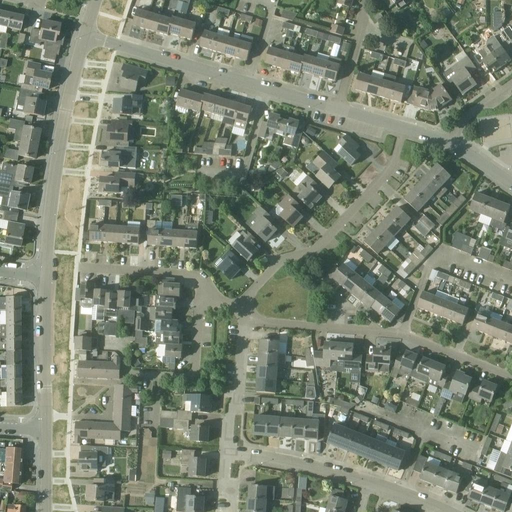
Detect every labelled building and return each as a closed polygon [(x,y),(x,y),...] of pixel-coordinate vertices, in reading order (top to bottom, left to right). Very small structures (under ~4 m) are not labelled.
[(413,1),(411,0),(383,0),(390,9),(396,5),(399,10),(413,1)] [(187,14),(189,5),(184,4),(178,2),(176,11),(187,14)] [(145,29),(150,14),(138,10),(133,26),(145,29)] [(0,11),(0,26),(7,28),(10,14),(0,11)] [(10,14),(7,28),(20,31),(23,17),(10,14)] [(150,14),(145,29),(157,32),(162,17),(150,14)] [(375,18),(378,22),(384,18),(381,14),(375,18)] [(162,17),(157,32),(169,36),(170,34),(169,33),(173,20),(162,17)] [(502,17),(494,17),(494,31),(503,30),(502,17)] [(173,20),(169,33),(170,34),(181,37),(185,21),(173,18),(173,20)] [(262,28),(263,22),(257,20),(255,26),(262,28)] [(55,61),(56,55),(58,56),(61,42),(55,40),(56,36),(58,37),(59,32),(57,31),(58,24),(43,21),(41,31),(32,29),(29,43),(37,45),(37,46),(39,46),(39,45),(43,46),(42,50),(45,51),(43,59),(55,61)] [(185,21),(181,37),(192,40),(197,25),(185,21)] [(333,25),(330,32),(343,36),(345,28),(333,25)] [(213,51),(217,35),(205,32),(201,47),(213,51)] [(492,74),(502,67),(487,47),(487,40),(487,34),(487,32),(482,32),(481,44),(477,47),(481,52),(479,53),(484,60),(483,61),(492,74)] [(487,47),(502,67),(511,60),(497,40),(496,40),(490,32),(487,34),(487,40),(487,47)] [(19,34),(15,51),(21,53),(25,35),(19,34)] [(329,42),(334,43),(336,37),(324,34),(323,40),(329,42)] [(217,35),(213,51),(224,54),(229,38),(217,35)] [(242,35),(240,42),(236,57),(248,61),(254,38),(242,35)] [(229,38),(224,54),(236,57),(240,42),(229,38)] [(424,41),(418,45),(423,51),(428,47),(424,41)] [(343,43),(341,52),(348,53),(350,45),(343,43)] [(284,46),(282,52),(277,67),(289,71),(294,55),(295,49),(284,46)] [(277,67),(282,52),(270,48),(265,64),(277,67)] [(294,55),(289,71),(301,74),(302,72),(306,56),(305,58),(294,55)] [(306,56),(302,72),(313,75),(318,60),(306,56)] [(331,57),(329,63),(325,78),(336,82),(342,60),(331,57)] [(468,57),(454,67),(443,75),(450,84),(454,82),(463,95),(477,85),(468,73),(475,68),(468,57)] [(318,60),(313,75),(325,78),(329,63),(318,60)] [(21,84),(20,89),(33,92),(34,87),(48,90),(51,74),(39,72),(40,65),(28,63),(24,85),(21,84)] [(427,65),(425,66),(427,74),(428,73),(436,71),(431,64),(427,65)] [(122,86),(136,90),(139,82),(144,83),(148,72),(125,65),(122,74),(125,75),(122,86)] [(373,71),(371,77),(367,93),(378,96),(385,75),(373,71)] [(367,93),(371,77),(360,74),(355,90),(367,93)] [(385,74),(385,75),(378,96),(390,100),(395,84),(397,77),(385,74)] [(395,84),(390,100),(402,103),(403,98),(408,99),(410,92),(406,91),(406,88),(395,84)] [(442,85),(432,92),(435,112),(439,111),(439,110),(453,100),(442,85)] [(412,87),(410,92),(408,99),(407,105),(430,111),(430,112),(435,112),(432,92),(412,87)] [(33,92),(20,89),(17,104),(23,105),(23,104),(25,104),(24,113),(42,117),(45,103),(31,100),(33,92)] [(188,109),(193,94),(181,90),(177,106),(188,109)] [(193,94),(188,109),(200,112),(204,97),(193,94)] [(141,116),(142,96),(126,95),(125,101),(115,100),(114,114),(141,116)] [(205,95),(204,97),(200,112),(200,113),(201,110),(212,114),(217,98),(205,95)] [(217,98),(212,114),(224,117),(229,102),(217,98)] [(229,102),(224,117),(236,120),(240,105),(229,102)] [(240,105),(236,120),(234,127),(246,131),(252,108),(240,105)] [(275,134),(281,135),(285,121),(280,119),(281,117),(271,114),(269,124),(263,122),(258,137),(265,139),(266,135),(274,137),(275,134)] [(483,141),(511,139),(510,115),(481,117),(483,141)] [(14,140),(19,141),(37,145),(40,130),(24,127),(25,122),(10,119),(8,129),(16,130),(14,140)] [(290,122),(285,121),(281,135),(286,137),(284,144),(293,147),(298,148),(303,133),(297,132),(300,122),(290,119),(290,122)] [(117,146),(129,147),(130,142),(134,142),(134,129),(132,129),(133,122),(120,121),(119,127),(109,126),(108,141),(117,142),(117,146)] [(317,131),(310,127),(306,133),(314,137),(317,131)] [(357,144),(348,135),(340,144),(344,148),(339,154),(351,166),(361,156),(353,149),(357,144)] [(15,161),(16,156),(35,159),(37,145),(19,141),(18,151),(5,149),(3,159),(15,161)] [(137,148),(129,147),(117,146),(114,146),(113,153),(103,153),(103,166),(126,168),(127,159),(136,160),(137,148)] [(339,165),(325,152),(315,163),(323,171),(317,177),(328,187),(334,182),(335,183),(341,177),(334,170),(339,165)] [(272,166),(277,170),(281,165),(275,161),(272,166)] [(0,184),(9,186),(17,188),(18,182),(30,184),(33,169),(18,166),(18,167),(8,164),(2,163),(0,171),(0,170),(0,184)] [(438,164),(430,173),(443,186),(451,177),(438,164)] [(289,174),(284,169),(277,173),(284,179),(289,174)] [(120,186),(135,187),(136,174),(117,172),(116,179),(102,178),(101,192),(120,194),(120,186)] [(448,190),(443,186),(430,173),(422,182),(435,195),(440,199),(448,190)] [(321,188),(309,177),(299,187),(305,193),(300,198),(311,209),(322,197),(317,193),(321,188)] [(426,203),(435,195),(422,182),(413,191),(426,203)] [(9,186),(0,184),(0,197),(2,198),(0,208),(0,211),(5,212),(18,215),(19,210),(26,211),(29,196),(12,193),(8,192),(9,186)] [(426,203),(413,191),(405,200),(418,212),(426,203)] [(481,215),(488,198),(477,193),(470,210),(481,215)] [(289,195),(280,206),(286,211),(281,216),(294,228),(303,218),(298,213),(302,207),(289,195)] [(458,200),(463,204),(467,200),(462,195),(458,200)] [(488,198),(481,215),(493,219),(499,202),(488,198)] [(463,204),(458,200),(454,204),(459,209),(463,204)] [(499,202),(493,219),(504,224),(511,207),(499,202)] [(274,219),(261,207),(255,213),(260,218),(256,221),(258,223),(252,229),(266,242),(277,231),(270,224),(274,219)] [(390,216),(403,228),(412,219),(398,207),(390,216)] [(445,212),(441,217),(446,222),(450,217),(445,212)] [(395,237),(403,228),(390,216),(382,225),(395,237)] [(442,226),(446,222),(441,217),(437,221),(442,226)] [(147,229),(150,229),(149,232),(149,236),(149,245),(161,246),(162,230),(155,230),(155,223),(147,222),(147,229)] [(425,237),(430,232),(420,222),(415,228),(425,237)] [(20,247),(24,226),(9,223),(5,244),(20,247)] [(187,223),(186,232),(185,248),(197,249),(199,224),(187,223)] [(91,241),(103,242),(104,226),(92,225),(91,241)] [(387,246),(395,237),(382,225),(373,234),(387,246)] [(116,227),(104,226),(103,242),(115,243),(116,227)] [(128,228),(116,227),(115,243),(127,244),(128,228)] [(507,239),(511,228),(507,227),(503,238),(507,239)] [(141,229),(128,228),(127,244),(139,245),(141,229)] [(174,231),(162,230),(161,246),(173,247),(174,231)] [(258,242),(246,230),(241,235),(243,237),(233,247),(249,261),(258,251),(254,246),(258,242)] [(186,232),(174,231),(173,247),(185,248),(186,232)] [(451,247),(460,251),(463,244),(469,246),(472,239),(457,232),(451,247)] [(378,255),(387,246),(373,234),(365,243),(378,255)] [(429,244),(424,249),(429,254),(434,249),(429,244)] [(463,244),(460,251),(466,253),(469,246),(463,244)] [(357,249),(352,245),(348,250),(353,254),(357,249)] [(469,246),(466,253),(472,255),(474,249),(469,246)] [(483,247),(478,258),(487,261),(490,255),(492,251),(483,247)] [(424,249),(421,253),(425,258),(429,254),(424,249)] [(364,259),(369,254),(364,250),(360,256),(364,259)] [(240,260),(230,251),(223,259),(226,262),(219,269),(231,280),(240,270),(235,265),(240,260)] [(373,258),(369,254),(364,259),(369,263),(373,258)] [(342,286),(354,272),(357,268),(348,260),(333,278),(342,286)] [(503,267),(509,270),(511,263),(505,261),(503,267)] [(408,266),(413,271),(417,267),(412,262),(408,266)] [(383,275),(388,269),(383,265),(378,271),(383,275)] [(409,275),(410,275),(413,271),(408,266),(404,270),(409,275)] [(392,273),(388,269),(383,275),(387,278),(392,273)] [(354,272),(342,286),(352,294),(363,280),(354,272)] [(444,274),(442,280),(448,282),(450,276),(444,274)] [(175,285),(175,279),(163,279),(163,285),(165,285),(164,297),(177,298),(180,298),(181,285),(175,285)] [(363,280),(352,294),(361,302),(373,288),(363,280)] [(85,307),(91,308),(94,308),(95,290),(96,284),(95,284),(95,282),(89,281),(88,284),(83,283),(83,289),(77,289),(76,301),(82,301),(82,305),(83,305),(85,307)] [(403,289),(406,285),(402,281),(398,286),(403,289)] [(411,288),(406,285),(403,289),(408,293),(411,288)] [(373,288),(361,302),(371,309),(372,308),(382,295),(373,288)] [(429,312),(435,297),(437,292),(425,288),(418,307),(429,312)] [(107,291),(95,290),(94,308),(96,308),(96,320),(105,321),(105,317),(106,310),(107,294),(107,291)] [(135,317),(136,311),(136,299),(131,298),(131,292),(119,292),(119,295),(118,311),(117,317),(118,317),(118,316),(135,317)] [(119,295),(107,294),(106,310),(118,311),(119,295)] [(382,295),(372,308),(382,316),(392,303),(382,295)] [(499,295),(497,301),(494,307),(500,309),(503,303),(505,297),(499,295)] [(164,297),(162,297),(161,297),(160,308),(174,310),(176,310),(177,298),(164,297)] [(435,297),(429,312),(441,316),(446,301),(435,297)] [(20,298),(6,298),(0,298),(0,314),(0,315),(0,312),(6,312),(20,312),(20,298)] [(446,301),(441,316),(452,321),(458,306),(446,301)] [(401,311),(392,303),(382,316),(391,323),(401,311)] [(458,306),(452,321),(463,325),(469,310),(458,306)] [(174,310),(160,308),(157,308),(157,320),(173,322),(173,321),(174,310)] [(20,312),(6,312),(6,325),(20,325),(20,312)] [(484,333),(490,318),(478,314),(473,329),(484,333)] [(491,314),(490,318),(484,333),(495,337),(501,322),(503,319),(491,314)] [(147,320),(141,319),(137,319),(136,331),(146,332),(147,320)] [(178,333),(179,321),(173,321),(173,322),(157,320),(156,332),(157,333),(165,333),(178,334),(178,333)] [(511,326),(501,322),(495,337),(507,342),(511,328),(511,326)] [(0,325),(0,336),(0,339),(6,339),(20,339),(20,325),(6,325),(0,325)] [(178,334),(165,333),(157,333),(156,345),(160,345),(164,345),(167,345),(180,346),(181,334),(178,333),(178,334)] [(92,338),(87,338),(80,338),(77,338),(76,351),(80,351),(80,356),(87,357),(87,351),(90,351),(93,352),(97,352),(98,347),(92,346),(92,338)] [(20,339),(6,339),(6,352),(20,352),(20,339)] [(261,340),(260,354),(279,355),(280,342),(261,340)] [(324,353),(314,352),(314,357),(316,366),(329,367),(329,371),(337,372),(340,344),(325,343),(324,353)] [(337,372),(351,373),(350,385),(360,386),(361,374),(363,356),(353,355),(354,345),(340,344),(337,372)] [(180,346),(167,345),(164,345),(160,345),(159,357),(164,357),(163,363),(169,363),(176,363),(176,358),(182,358),(183,346),(180,346)] [(375,349),(375,357),(368,356),(366,371),(378,372),(379,368),(382,368),(383,364),(390,365),(391,348),(382,347),(382,350),(375,349)] [(306,358),(311,357),(314,357),(314,352),(313,349),(310,350),(310,349),(305,349),(306,358)] [(405,373),(411,375),(418,358),(419,356),(407,351),(404,358),(398,355),(394,368),(391,377),(396,379),(398,375),(404,378),(405,373)] [(20,352),(6,352),(6,366),(20,366),(20,352)] [(279,355),(260,354),(259,366),(278,368),(285,368),(286,355),(279,355)] [(79,377),(92,378),(93,362),(87,362),(87,357),(80,356),(79,377)] [(115,363),(107,363),(106,378),(120,379),(121,364),(120,364),(121,358),(115,357),(115,363)] [(418,358),(411,375),(410,377),(427,383),(435,362),(424,358),(423,360),(418,358)] [(141,364),(138,359),(133,362),(136,367),(141,364)] [(92,378),(106,378),(107,363),(93,362),(92,378)] [(435,362),(427,383),(427,384),(438,388),(439,386),(444,388),(447,382),(449,375),(444,373),(446,367),(435,362)] [(20,366),(6,366),(7,380),(21,379),(20,366)] [(278,368),(259,366),(258,379),(277,381),(278,368)] [(447,382),(444,388),(434,414),(434,415),(438,417),(446,398),(451,400),(453,393),(457,395),(458,392),(466,395),(472,379),(464,376),(465,374),(458,371),(453,384),(447,382)] [(21,379),(7,380),(7,393),(21,393),(21,379)] [(277,381),(258,379),(257,392),(276,394),(277,381)] [(484,382),(482,389),(475,386),(471,398),(481,402),(483,398),(492,402),(497,387),(484,382)] [(317,397),(315,383),(309,384),(303,383),(301,399),(315,400),(317,397)] [(116,401),(132,401),(132,392),(138,393),(139,387),(133,387),(133,386),(117,386),(116,401)] [(21,393),(7,393),(7,407),(21,407),(21,393)] [(192,402),(191,412),(192,412),(210,413),(211,397),(185,395),(184,395),(184,401),(192,402)] [(354,400),(357,405),(363,401),(360,396),(354,400)] [(349,410),(350,405),(343,403),(343,402),(337,399),(335,399),(334,406),(337,406),(342,407),(349,410)] [(116,416),(131,417),(132,401),(116,401),(116,416)] [(306,420),(307,420),(305,439),(318,440),(320,421),(312,421),(314,402),(308,402),(306,420)] [(350,410),(349,410),(342,407),(337,406),(336,410),(348,415),(350,410)] [(178,420),(178,412),(161,411),(161,419),(174,420),(178,420)] [(178,420),(189,421),(192,421),(192,412),(191,412),(178,411),(178,412),(178,420)] [(494,422),(499,424),(502,416),(497,414),(494,422)] [(115,424),(121,431),(130,432),(131,417),(116,416),(115,424)] [(254,435),(267,436),(269,417),(255,416),(254,435)] [(267,436),(280,437),(281,418),(269,417),(267,436)] [(280,437),(292,438),(294,419),(281,418),(280,437)] [(174,429),(174,420),(161,419),(160,428),(174,429)] [(292,438),(305,439),(307,420),(306,420),(294,419),(292,438)] [(189,430),(189,421),(178,420),(174,420),(174,429),(189,430)] [(81,438),(91,439),(91,423),(76,422),(76,438),(76,444),(81,444),(81,438)] [(491,431),(496,433),(499,424),(494,422),(491,431)] [(91,423),(91,439),(106,439),(107,424),(91,423)] [(107,424),(106,439),(121,440),(121,431),(115,424),(107,424)] [(485,433),(487,426),(481,424),(479,430),(485,433)] [(338,447),(345,429),(335,425),(328,443),(338,447)] [(208,442),(209,428),(193,427),(192,441),(208,442)] [(338,447),(348,451),(355,433),(345,429),(338,447)] [(348,451),(358,455),(365,437),(355,433),(348,451)] [(358,455),(368,459),(375,441),(365,437),(358,455)] [(490,448),(493,440),(488,437),(485,446),(490,448)] [(368,459),(379,463),(386,445),(375,441),(368,459)] [(379,463),(389,467),(396,449),(386,445),(379,463)] [(487,456),(490,448),(485,446),(481,454),(487,456)] [(0,489),(10,491),(11,484),(20,485),(22,450),(6,449),(5,459),(5,464),(0,463),(0,473),(4,474),(4,481),(0,480),(0,489)] [(396,449),(389,467),(399,471),(406,453),(396,449)] [(207,460),(195,459),(195,451),(183,450),(182,465),(191,465),(190,476),(206,477),(207,460)] [(171,459),(172,452),(164,451),(163,459),(171,459)] [(434,457),(442,460),(444,455),(436,451),(434,457)] [(80,471),(98,471),(98,453),(80,453),(80,471)] [(511,456),(508,455),(501,453),(494,471),(511,478),(511,456)] [(420,479),(433,484),(440,467),(428,462),(429,459),(419,455),(413,471),(422,474),(420,479)] [(444,455),(442,460),(450,463),(453,458),(444,455)] [(462,468),(472,471),(474,466),(464,462),(462,468)] [(433,484),(445,489),(452,471),(440,467),(433,484)] [(452,471),(445,489),(457,494),(464,476),(452,471)] [(95,479),(94,487),(88,486),(86,501),(105,502),(106,492),(115,493),(116,481),(95,479)] [(480,503),(487,485),(475,481),(468,498),(480,503)] [(506,493),(509,485),(503,483),(500,490),(493,508),(503,511),(505,511),(506,510),(511,511),(511,493),(511,495),(506,493)] [(480,503),(493,508),(500,490),(487,485),(480,503)] [(249,499),(267,500),(273,500),(274,487),(250,486),(249,499)] [(183,511),(203,511),(204,498),(191,497),(192,489),(179,488),(178,504),(184,505),(183,511)] [(328,509),(339,511),(345,511),(349,501),(342,499),(344,492),(333,489),(328,509)] [(145,502),(148,502),(154,502),(155,491),(151,490),(151,494),(145,493),(145,501),(145,502)] [(265,511),(267,500),(249,499),(248,511),(253,511),(265,511)]
